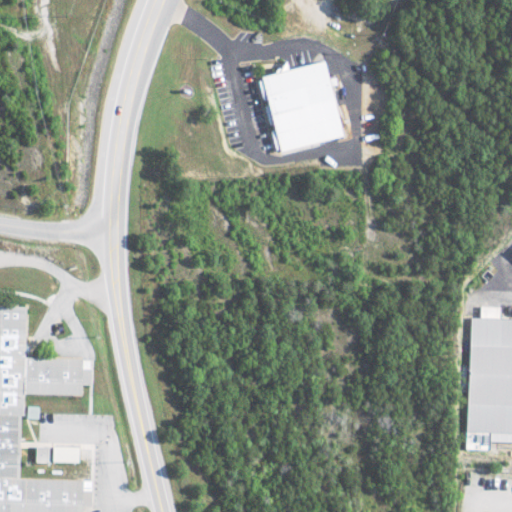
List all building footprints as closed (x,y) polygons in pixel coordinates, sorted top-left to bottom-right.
[(341,137),(329,78),(326,78),(323,62),(255,76),(271,152),(341,137)] [(16,478),(18,393),(76,395),(77,384),(86,384),(86,368),(77,368),(78,358),(21,357),(23,306),(0,305),(0,511),(77,511),(78,505),(87,506),(87,490),(79,490),(79,479),(16,478)] [(23,418),(36,418),(36,406),(24,406),(23,418)] [(45,461),(45,446),(32,446),(31,460),(45,461)] [(77,446),(49,446),(48,461),(77,462),(77,446)]
